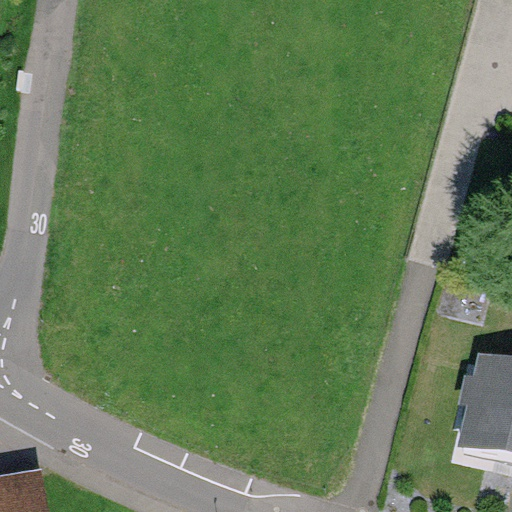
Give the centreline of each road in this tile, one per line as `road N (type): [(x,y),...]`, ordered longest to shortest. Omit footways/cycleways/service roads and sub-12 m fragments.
road 1 (residential): [(63,0),(28,236),(0,340)]
road 2 (residential): [(0,374),(30,406),(127,457),(263,511)]
